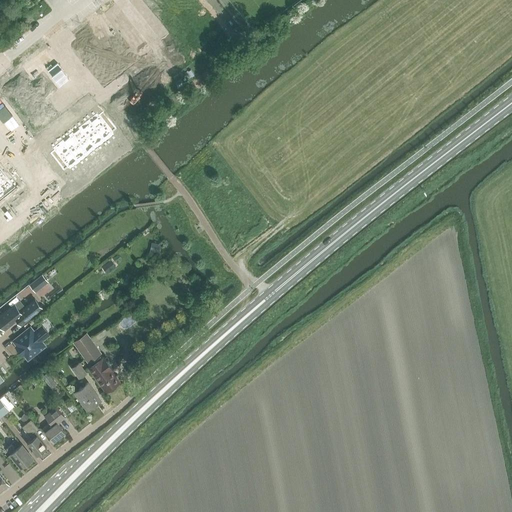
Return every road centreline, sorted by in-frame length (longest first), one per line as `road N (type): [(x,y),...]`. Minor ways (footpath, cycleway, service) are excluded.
road 1 (primary): [(50,502),(235,324),(511,102)]
road 2 (residential): [(0,502),(144,385)]
road 3 (residential): [(0,238),(45,200),(0,142)]
